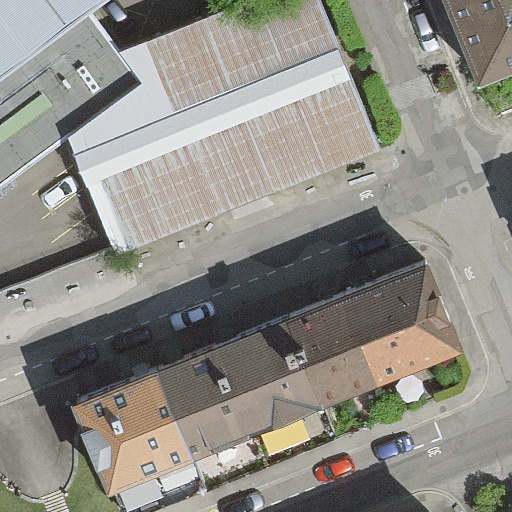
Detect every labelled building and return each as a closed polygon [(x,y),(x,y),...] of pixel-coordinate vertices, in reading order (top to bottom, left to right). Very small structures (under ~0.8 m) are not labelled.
[(0,0),(0,71),(88,5),(95,0),(0,0)] [(321,0),(226,0),(117,42),(142,74),(71,129),(116,246),(378,145),(321,0)] [(511,0),(443,0),(480,88),(511,74),(511,0)] [(117,42),(88,5),(0,71),(0,183),(71,129),(142,74),(117,42)] [(425,259),(345,289),(381,380),(460,350),(425,259)] [(381,380),(345,289),(287,312),(323,402),(381,380)] [(323,402),(287,312),(221,338),(257,429),(323,402)] [(257,429),(221,338),(157,363),(194,454),(257,429)] [(194,454),(157,363),(77,395),(89,424),(114,486),(125,511),(149,511),(169,504),(155,470),(194,454)]
